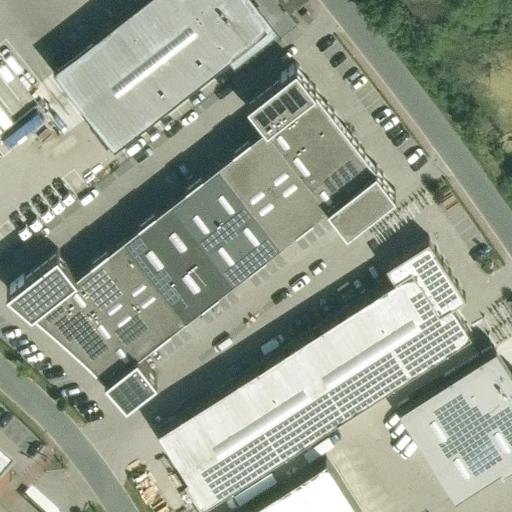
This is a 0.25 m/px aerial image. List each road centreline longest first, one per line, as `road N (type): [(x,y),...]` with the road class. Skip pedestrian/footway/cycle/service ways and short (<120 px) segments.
road 1 (unknown): [(338,4),(0,279)]
road 2 (unclassified): [(335,0),(511,248)]
road 3 (unclassified): [(121,511),(63,426),(0,371)]
